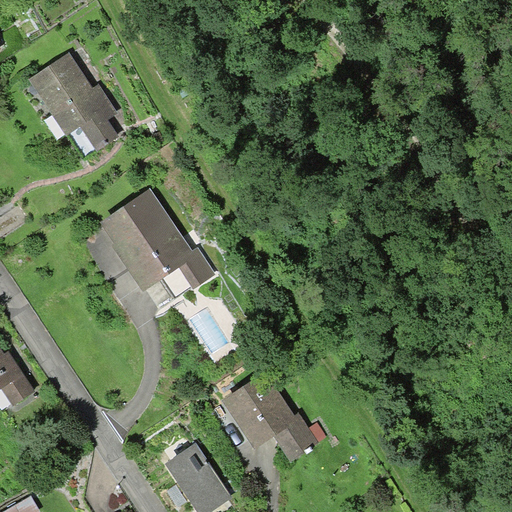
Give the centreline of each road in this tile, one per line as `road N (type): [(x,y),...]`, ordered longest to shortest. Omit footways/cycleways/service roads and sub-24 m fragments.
road 1 (track): [(113,0),(444,511)]
road 2 (track): [(301,0),(511,271)]
road 3 (residential): [(0,284),(149,511)]
